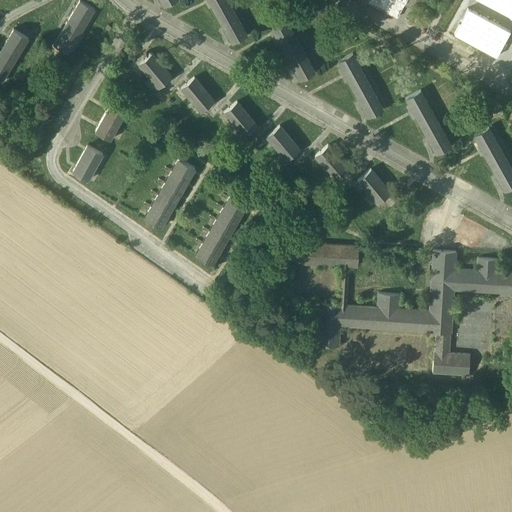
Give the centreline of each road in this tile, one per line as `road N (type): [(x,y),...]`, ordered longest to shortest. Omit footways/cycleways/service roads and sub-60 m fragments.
road 1 (residential): [(136,7),(511,222)]
road 2 (residential): [(136,7),(60,130),(54,173),(210,271)]
road 3 (track): [(0,337),(227,511)]
road 4 (residential): [(511,92),(340,0)]
